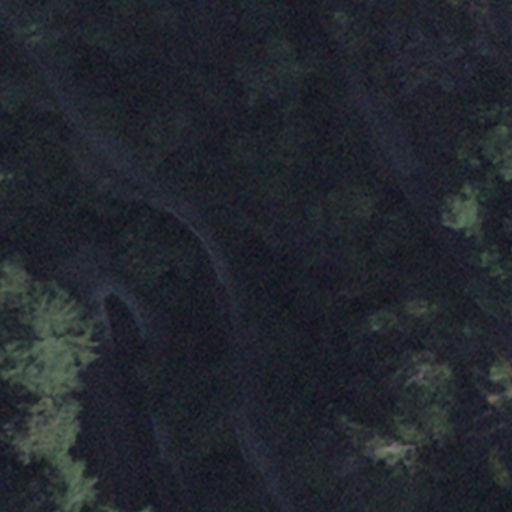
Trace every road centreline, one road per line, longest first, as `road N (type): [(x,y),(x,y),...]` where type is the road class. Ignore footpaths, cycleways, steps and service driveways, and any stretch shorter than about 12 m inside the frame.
road 1 (unclassified): [(307,511),(264,449),(239,305),(216,235),(172,192),(119,161),(6,0)]
road 2 (unclassified): [(137,511),(70,305),(70,282),(80,264),(95,259),(131,277),(143,300),(176,454),(201,511)]
road 3 (unclassified): [(333,0),(412,176),(511,328)]
